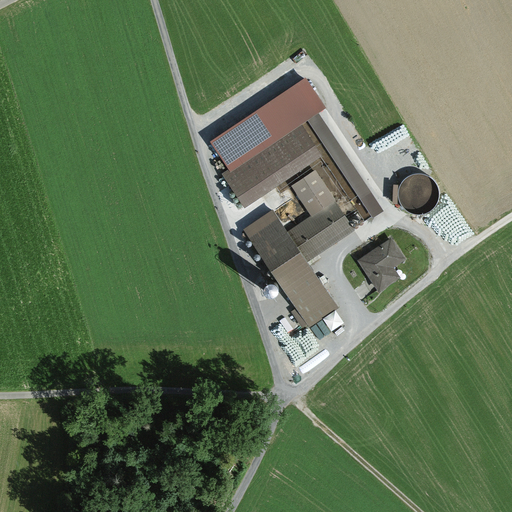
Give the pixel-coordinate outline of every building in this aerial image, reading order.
[(304,81),(212,142),(229,169),(307,118),(358,197),(367,191),(316,113),(322,109),(304,81)] [(300,128),(226,176),(244,203),(318,155),(300,128)] [(308,319),(333,302),(302,257),(350,224),(313,171),(294,184),(314,213),(287,232),(271,209),(244,227),(308,319)] [(390,240),(359,261),(379,290),(398,276),(391,267),(403,259),(390,240)] [(260,287),(266,284),(268,279),(266,273),(260,271),(256,272),(255,273),(252,279),(255,284),(260,287)]
